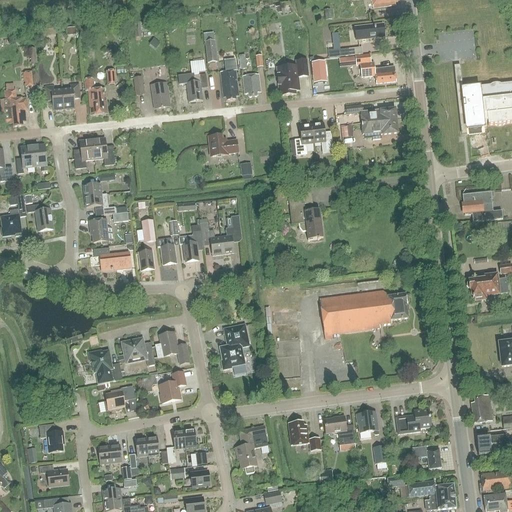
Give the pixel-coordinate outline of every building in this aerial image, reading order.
[(395,3),(398,3),(397,0),(371,0),(374,9),(395,6),(395,3)] [(281,2),(281,11),(290,11),(291,2),(281,2)] [(146,23),(137,24),(138,34),(147,33),(146,23)] [(172,23),(167,27),(172,33),(177,29),(172,23)] [(40,36),(57,35),(56,25),(39,27),(40,36)] [(356,41),(385,38),(383,25),(354,28),(356,41)] [(215,42),(205,44),(208,65),(218,63),(215,42)] [(340,58),(362,55),(362,48),(340,51),(340,58)] [(37,65),(35,49),(28,50),(30,66),(37,65)] [(370,56),(355,57),(356,66),(360,66),(361,79),(375,77),(376,85),(396,83),(395,73),(394,68),(375,71),(374,64),(371,64),(370,56)] [(346,58),(339,59),(340,68),(347,67),(346,58)] [(226,72),(220,73),(223,99),(226,98),(226,102),(236,100),(235,97),(239,97),(236,71),(235,60),(224,62),(226,72)] [(191,75),(178,77),(179,86),(186,85),(189,104),(203,102),(201,89),(207,89),(206,76),(199,76),(199,73),(205,73),(204,61),(190,63),(191,75)] [(298,78),(308,77),(306,61),(296,62),(297,67),(277,69),(280,97),(296,95),(295,92),(299,92),(298,78)] [(324,62),(312,64),(314,84),(326,83),(324,62)] [(108,86),(116,85),(115,71),(107,72),(108,86)] [(24,87),(35,86),(33,72),(23,73),(24,87)] [(257,94),(261,94),(258,75),(243,77),(245,95),(248,95),(249,99),(257,98),(257,94)] [(136,96),(145,95),(142,78),(133,79),(136,96)] [(88,91),(91,117),(107,115),(106,94),(104,95),(104,89),(94,90),(93,79),(84,79),(85,91),(88,91)] [(511,83),(463,88),(463,83),(457,84),(460,113),(466,113),(467,130),(483,129),(482,123),(487,123),(488,126),(495,125),(497,126),(501,126),(504,125),(505,125),(511,123),(511,83)] [(166,105),(169,104),(166,84),(151,86),(154,107),(157,106),(158,109),(166,108),(166,105)] [(62,91),(64,111),(75,110),(74,100),(80,99),(79,85),(70,85),(70,90),(62,91)] [(64,111),(62,91),(54,91),(54,87),(45,88),(46,102),(52,102),(53,112),(64,111)] [(26,99),(16,100),(15,91),(4,92),(5,101),(0,102),(2,124),(9,123),(10,125),(13,124),(13,128),(23,127),(22,123),(26,123),(25,112),(27,111),(26,99)] [(361,106),(346,108),(347,116),(360,114),(361,117),(362,125),(381,122),(397,120),(396,110),(362,114),(361,106)] [(381,122),(362,125),(363,136),(365,136),(365,140),(373,139),(373,141),(382,140),(381,136),(398,134),(397,120),(381,122)] [(311,126),(314,145),(321,144),(322,154),(333,153),(331,137),(325,138),(324,124),(311,126)] [(306,146),(314,145),(311,126),(299,127),(301,140),(290,142),(291,158),(307,156),(306,146)] [(352,127),(342,128),(343,139),(344,139),(353,138),(353,137),(352,127)] [(227,155),(238,154),(237,141),(226,143),(225,140),(222,141),(221,137),(208,138),(211,158),(227,156),(227,155)] [(92,141),(95,161),(104,160),(105,167),(115,166),(114,153),(107,154),(105,140),(92,141)] [(85,162),(95,161),(92,141),(79,143),(81,157),(74,157),(76,171),(86,169),(85,162)] [(33,148),(35,168),(41,167),(42,173),(47,172),(45,147),(33,148)] [(23,169),(35,168),(33,148),(21,149),(22,160),(16,160),(18,176),(24,175),(23,169)] [(2,151),(0,151),(0,181),(0,183),(12,182),(11,168),(4,169),(2,151)] [(251,164),(240,165),(241,177),(252,176),(251,164)] [(114,175),(99,177),(100,183),(115,181),(114,175)] [(84,198),(102,196),(101,185),(83,187),(84,198)] [(494,192),(463,196),(464,216),(472,215),(473,223),(503,220),(502,211),(493,212),(491,198),(494,198),(494,192)] [(271,207),(270,193),(258,194),(259,208),(271,207)] [(323,240),(320,211),(305,213),(304,205),(313,204),(311,193),(300,195),(300,196),(288,197),(291,226),(299,225),(300,229),(303,233),(307,232),(308,242),(323,240)] [(26,218),(23,196),(16,197),(16,198),(9,199),(10,206),(17,205),(18,211),(10,212),(10,217),(1,218),(2,229),(1,229),(2,238),(15,236),(15,238),(22,237),(20,219),(26,218)] [(31,196),(24,197),(26,206),(32,205),(31,196)] [(103,210),(108,209),(107,196),(84,198),(86,209),(103,207),(103,210)] [(39,233),(53,231),(50,211),(40,212),(39,206),(27,208),(28,214),(36,213),(39,233)] [(108,209),(103,210),(104,216),(116,215),(115,208),(108,209)] [(113,224),(130,222),(129,214),(112,216),(113,224)] [(221,239),(223,256),(234,255),(233,245),(239,244),(242,241),(239,217),(231,219),(232,228),(231,230),(227,230),(228,238),(221,239)] [(109,245),(109,243),(113,242),(111,228),(107,228),(106,221),(89,223),(90,232),(92,232),(94,244),(101,243),(101,246),(109,245)] [(154,221),(142,223),(144,244),(156,243),(154,221)] [(178,236),(176,222),(169,223),(171,237),(178,236)] [(223,256),(221,239),(214,240),(214,233),(209,234),(208,227),(200,228),(202,246),(211,245),(212,257),(223,256)] [(203,252),(202,246),(200,228),(192,229),(193,237),(189,237),(190,245),(183,246),(186,264),(199,262),(197,252),(203,252)] [(174,247),(161,249),(163,267),(176,265),(174,247)] [(109,249),(93,251),(94,259),(100,258),(101,271),(122,269),(122,271),(131,270),(130,254),(110,256),(109,249)] [(139,254),(141,272),(154,271),(152,253),(139,254)] [(511,270),(511,265),(499,267),(500,275),(511,273),(511,270)] [(468,284),(467,286),(468,288),(470,289),(470,290),(471,290),(472,299),(474,299),(474,301),(486,300),(485,297),(507,294),(505,279),(497,279),(497,275),(484,277),(484,280),(478,281),(478,277),(470,278),(470,281),(469,282),(469,283),(468,284)] [(332,299),(320,301),(325,341),(332,340),(332,336),(380,329),(380,326),(392,325),(391,322),(408,320),(406,306),(408,303),(408,298),(405,296),(388,298),(388,296),(383,292),(332,299)] [(245,366),(242,349),(249,347),(245,326),(229,329),(232,346),(220,349),(222,362),(221,362),(223,371),(232,369),(232,368),(245,366)] [(161,346),(155,347),(158,359),(178,355),(180,366),(190,364),(186,346),(177,348),(174,334),(159,337),(161,346)] [(126,364),(146,360),(147,368),(155,366),(152,353),(145,354),(142,341),(122,345),(125,356),(118,358),(119,364),(126,362),(126,364)] [(511,342),(498,344),(501,368),(511,366),(511,342)] [(284,377),(302,377),(302,345),(284,345),(284,358),(286,358),(286,366),(284,366),(284,377)] [(98,353),(88,355),(90,363),(92,363),(94,374),(96,374),(98,386),(123,381),(119,365),(112,366),(109,352),(99,354),(98,353)] [(173,384),(159,387),(161,396),(160,396),(162,405),(181,401),(179,389),(186,387),(183,374),(171,376),(173,384)] [(152,391),(152,385),(156,384),(156,378),(143,378),(144,392),(152,391)] [(121,393),(105,396),(108,411),(125,408),(124,403),(136,400),(133,388),(121,390),(121,393)] [(474,425),(492,422),(488,397),(474,398),(474,404),(471,405),(474,425)] [(420,433),(420,430),(431,428),(429,411),(414,413),(415,417),(396,419),(398,436),(420,433)] [(375,437),(379,436),(376,414),(356,416),(357,425),(358,425),(360,435),(374,433),(375,437)] [(504,431),(511,429),(511,417),(502,418),(504,431)] [(340,447),(355,445),(353,426),(346,427),(344,418),(338,419),(338,420),(324,421),(326,435),(338,434),(340,447)] [(291,447),(310,445),(311,453),(321,452),(319,440),(308,441),(307,427),(304,427),(303,423),(288,425),(291,447)] [(47,439),(48,454),(63,453),(61,433),(55,434),(54,426),(39,427),(40,440),(47,439)] [(242,448),(235,449),(237,458),(239,458),(241,471),(245,470),(246,475),(247,476),(254,474),(255,473),(254,468),(257,467),(253,450),(268,447),(266,435),(264,428),(239,433),(242,448)] [(184,432),(186,450),(197,448),(195,431),(184,432)] [(174,451),(186,450),(184,432),(172,434),(174,451)] [(507,457),(505,437),(476,440),(478,457),(490,455),(491,458),(492,459),(507,457)] [(146,440),(148,457),(159,456),(157,439),(146,440)] [(137,459),(148,457),(146,440),(135,441),(137,459)] [(109,448),(111,465),(122,464),(120,446),(109,448)] [(100,466),(111,465),(109,448),(98,449),(100,466)] [(375,466),(386,464),(384,448),(373,449),(375,466)] [(425,448),(418,449),(419,459),(427,458),(427,460),(428,471),(441,469),(440,460),(439,450),(426,452),(425,448)] [(173,455),(172,449),(166,450),(167,453),(168,465),(176,464),(175,454),(173,455)] [(35,450),(28,451),(29,465),(37,464),(35,450)] [(197,467),(207,466),(205,455),(196,456),(197,467)] [(67,471),(54,473),(53,467),(39,468),(40,475),(47,474),(49,488),(69,485),(67,471)] [(124,481),(132,480),(131,470),(130,468),(122,469),(124,481)] [(171,480),(185,479),(184,470),(170,472),(171,480)] [(332,472),(319,473),(320,485),(333,484),(332,472)] [(192,488),(210,486),(208,473),(191,475),(192,488)] [(509,473),(481,476),(483,492),(511,489),(511,490),(511,489),(511,481),(510,482),(509,473)] [(0,488),(2,488),(4,490),(9,485),(3,478),(0,474),(0,488)] [(387,488),(404,486),(403,478),(386,480),(387,488)] [(436,498),(455,496),(454,486),(453,486),(435,488),(435,483),(408,486),(408,488),(401,488),(403,499),(432,496),(435,496),(436,498)] [(104,503),(121,501),(120,490),(103,492),(104,503)] [(264,496),(266,506),(282,503),(280,493),(264,496)] [(345,493),(340,494),(341,498),(345,498),(346,507),(351,506),(350,496),(349,496),(349,495),(345,495),(345,493)] [(498,511),(507,511),(505,495),(483,498),(485,511),(497,511),(499,511),(498,511)] [(431,511),(456,510),(455,496),(436,498),(435,496),(432,496),(433,498),(434,501),(425,502),(426,511),(431,511)] [(186,511),(204,511),(203,500),(185,502),(186,511)] [(58,501),(42,503),(43,510),(54,509),(54,511),(71,511),(71,505),(59,507),(58,501)] [(122,511),(121,501),(104,503),(105,511),(122,511)]
